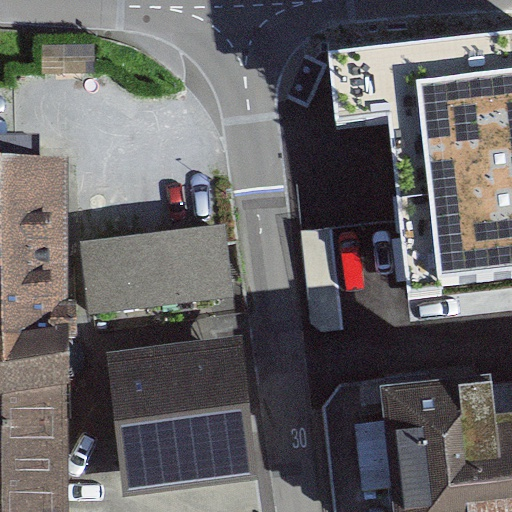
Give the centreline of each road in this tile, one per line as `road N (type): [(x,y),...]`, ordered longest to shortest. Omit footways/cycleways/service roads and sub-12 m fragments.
road 1 (residential): [(240,25),(303,511)]
road 2 (residential): [(0,1),(163,7),(240,25)]
